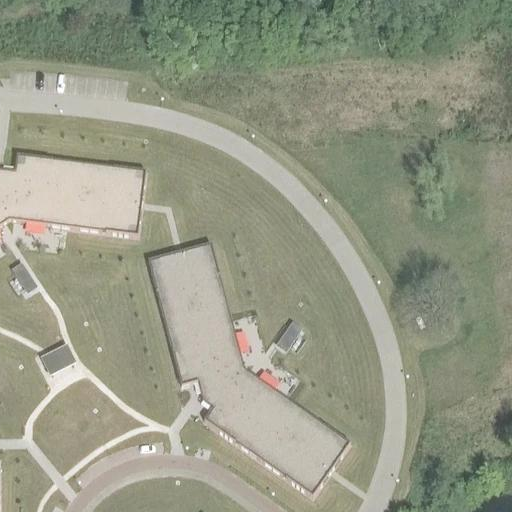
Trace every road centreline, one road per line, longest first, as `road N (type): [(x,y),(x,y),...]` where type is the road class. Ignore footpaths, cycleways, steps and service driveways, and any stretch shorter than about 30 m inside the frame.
road 1 (residential): [(370,511),(393,446),(391,367),(372,306),(317,215),(256,159),(206,132),(143,115),(0,102)]
road 2 (residential): [(74,511),(114,476),(173,463),(212,472),(272,511)]
